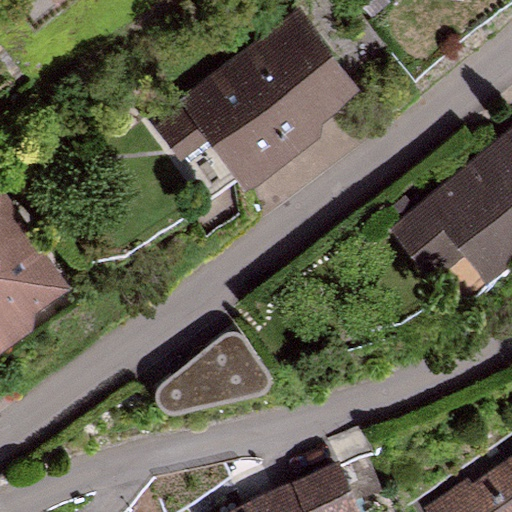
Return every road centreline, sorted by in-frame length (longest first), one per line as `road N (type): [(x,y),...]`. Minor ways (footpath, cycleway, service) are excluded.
road 1 (residential): [(0,429),(511,21)]
road 2 (residential): [(0,507),(65,481),(383,392),(511,331)]
